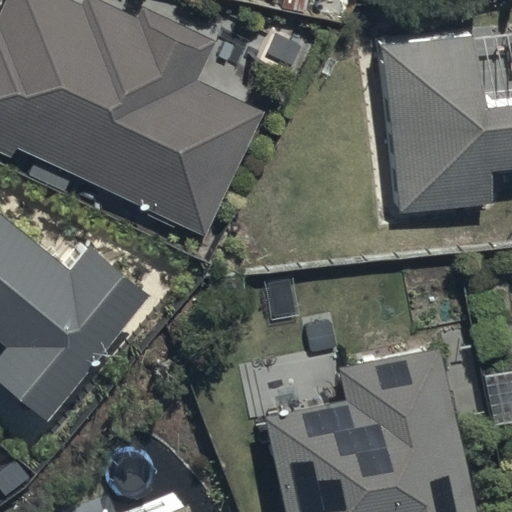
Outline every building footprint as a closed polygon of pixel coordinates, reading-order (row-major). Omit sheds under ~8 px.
[(198,227),(255,101),(187,67),(206,30),(146,0),(0,0),(0,146),(2,148),(9,133),(198,227)] [(465,22),(366,31),(382,204),(487,195),(482,147),(511,144),(511,73),(470,77),(465,22)] [(0,379),(25,402),(139,271),(74,215),(54,239),(0,192),(0,379)] [(336,381),(256,398),(278,511),(468,511),(432,329),(330,350),(336,381)] [(189,511),(174,472),(65,511),(189,511)]
